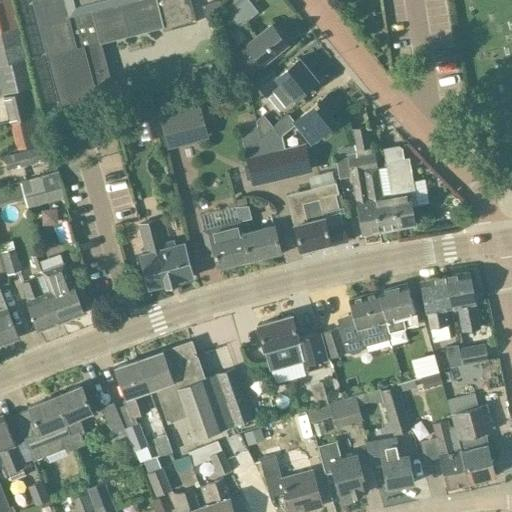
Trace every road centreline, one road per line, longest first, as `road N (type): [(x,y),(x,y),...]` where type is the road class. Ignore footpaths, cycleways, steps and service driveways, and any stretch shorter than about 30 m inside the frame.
road 1 (tertiary): [(131,329),(320,273),(497,243)]
road 2 (residential): [(497,243),(484,193),(413,123),(311,0)]
road 3 (residential): [(131,329),(84,148)]
road 4 (tertiary): [(0,378),(131,329)]
